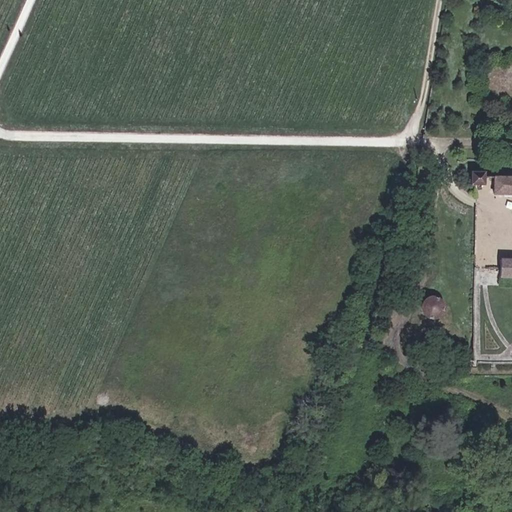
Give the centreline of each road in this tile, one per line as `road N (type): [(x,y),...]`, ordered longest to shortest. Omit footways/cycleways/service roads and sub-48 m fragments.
road 1 (track): [(511,146),(17,136),(0,124)]
road 2 (track): [(511,418),(422,372),(397,342),(421,288),(439,202),(414,145)]
road 3 (track): [(443,0),(414,145)]
